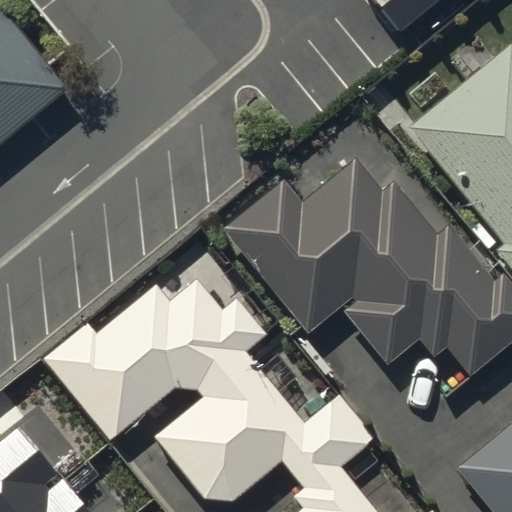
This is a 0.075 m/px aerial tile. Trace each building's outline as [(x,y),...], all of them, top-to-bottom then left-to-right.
[(377,0),(392,18),(413,0),(377,0)] [(0,138),(61,87),(0,13),(0,138)] [(511,47),(507,41),(404,124),(501,242),(493,249),(511,271),(511,47)] [(279,176),(217,226),(303,331),(347,295),(351,300),(340,309),(384,362),(416,337),(430,354),(442,344),(467,373),(511,335),(511,285),(500,271),(489,279),(444,224),(433,234),(389,181),(378,190),(351,156),(298,200),(279,176)] [(92,324),(87,318),(51,348),(113,424),(169,378),(192,380),(198,388),(150,427),(200,489),(228,491),(276,451),(299,478),(287,487),(296,498),(279,511),(437,511),(426,499),(410,511),(381,511),(336,457),(370,429),(334,385),(298,414),(239,342),(260,325),(231,289),(216,301),(190,269),(163,290),(151,275),(92,324)] [(511,511),(511,417),(452,467),(490,511),(511,511)] [(130,511),(104,478),(67,508),(69,511),(162,511),(158,506),(149,511),(130,511)]
